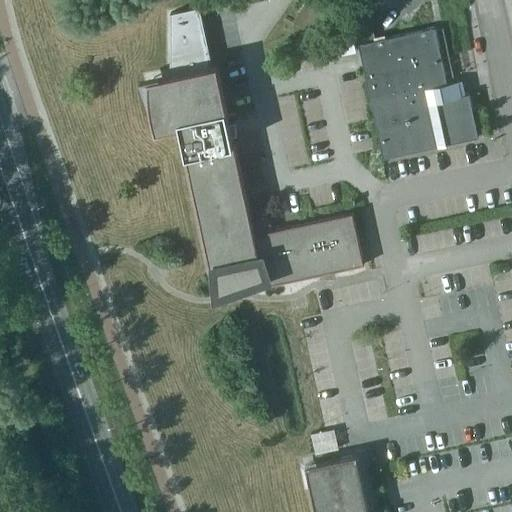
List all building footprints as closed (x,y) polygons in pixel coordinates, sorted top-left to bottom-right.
[(296,19),(311,30),(324,11),(309,1),(296,19)] [(218,62),(211,63),(203,24),(200,5),(169,12),(169,31),(169,73),(147,78),(147,83),(148,94),(149,104),(151,115),(153,125),(155,130),(179,125),(185,151),(184,151),(209,268),(213,267),(215,296),(248,285),(249,289),(364,264),(352,212),(265,231),(266,232),(254,235),(234,141),(233,141),(231,134),(237,134),(236,120),(229,121),(227,114),(236,112),(236,110),(228,111),(218,62)] [(364,33),(366,41),(374,39),(368,12),(358,15),(362,34),(364,33)] [(465,93),(462,78),(446,81),(434,26),(374,39),(366,41),(358,43),(383,157),(478,136),(468,92),(465,93)] [(325,46),(321,47),(322,50),(324,59),(328,58),(339,55),(337,44),(325,46)] [(310,433),(315,454),(338,449),(334,428),(310,433)] [(369,511),(357,453),(305,464),(315,511),(369,511)]
